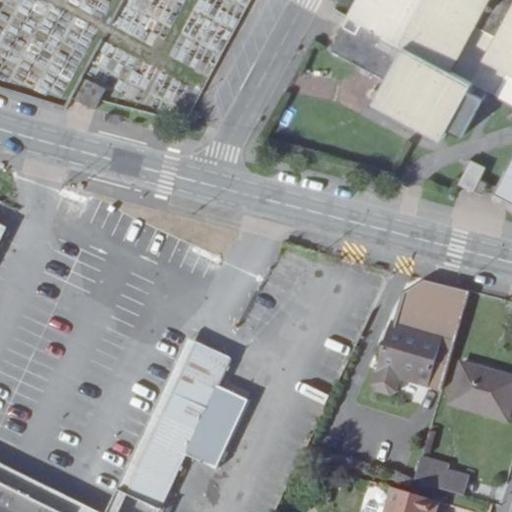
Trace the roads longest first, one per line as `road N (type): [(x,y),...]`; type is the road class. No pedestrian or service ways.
road 1 (residential): [(206,186),(511,264)]
road 2 (residential): [(0,130),(206,186)]
road 3 (residential): [(206,186),(305,0)]
